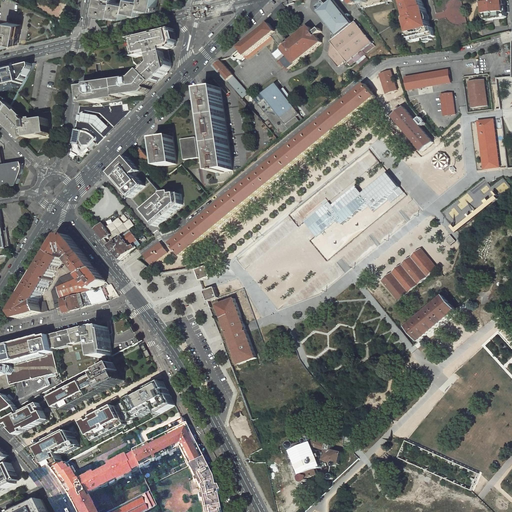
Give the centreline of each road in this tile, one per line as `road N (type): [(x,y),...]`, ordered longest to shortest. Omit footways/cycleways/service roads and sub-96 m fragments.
road 1 (residential): [(115,271),(176,232),(383,62),(461,53),(511,36)]
road 2 (residential): [(146,332),(241,511)]
road 3 (primary): [(249,491),(151,317)]
road 4 (primary): [(197,67),(76,192)]
road 5 (unclassified): [(56,175),(82,39)]
road 6 (unclassified): [(1,340),(129,304)]
